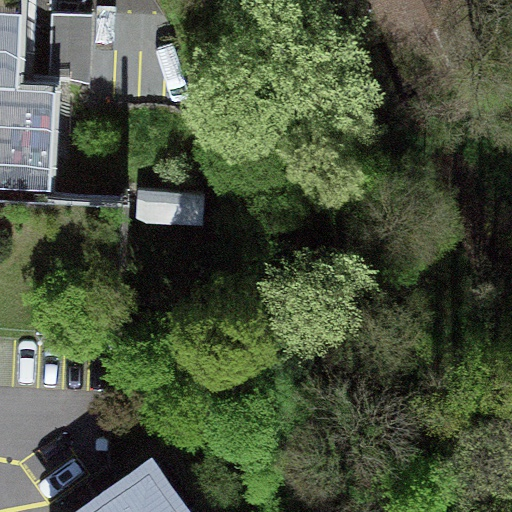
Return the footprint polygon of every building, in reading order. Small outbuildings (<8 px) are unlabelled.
[(0,0),(0,199),(46,202),(46,196),(53,196),(59,84),(22,82),(26,0),(0,0)] [(320,0),(343,52),(341,53),(366,112),(389,101),(364,43),(385,34),(403,74),(413,69),(434,114),(497,86),(474,35),(489,29),(475,0),(320,0)] [(91,12),(52,10),(48,79),(88,81),(89,48),(91,12)] [(171,189),(137,188),(136,217),(202,221),(204,191),(171,189)] [(185,511),(148,461),(105,492),(77,511),(185,511)]
